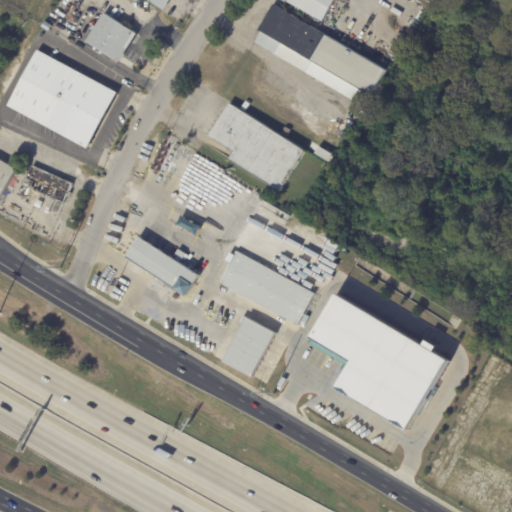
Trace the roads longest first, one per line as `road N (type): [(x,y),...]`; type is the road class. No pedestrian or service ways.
road 1 (secondary): [(428,511),(143,340)]
road 2 (residential): [(218,0),(135,135),(67,294)]
road 3 (motorway): [(267,506),(0,357)]
road 4 (motorway): [(0,409),(179,511)]
road 5 (secondary): [(143,340),(0,252)]
